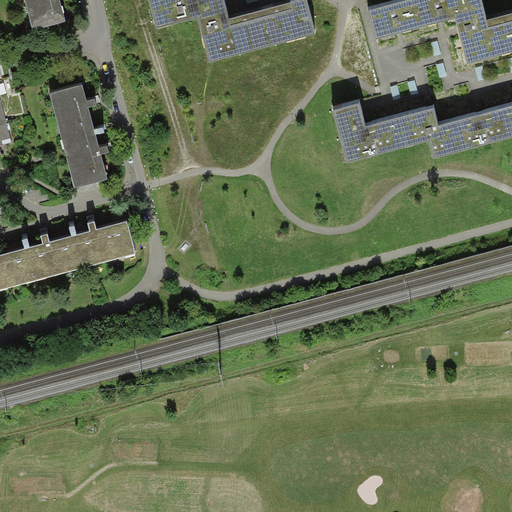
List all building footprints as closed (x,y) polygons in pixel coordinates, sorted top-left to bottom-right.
[(24,0),(33,30),(65,22),(59,0),(24,0)] [(148,0),(156,29),(197,18),(209,63),(315,35),(305,0),(300,0),(229,19),(223,0),(148,0)] [(481,0),(409,0),(368,11),(376,39),(455,18),(467,64),(511,52),(511,13),(487,20),(481,0)] [(83,85),(50,93),(75,188),(108,179),(101,154),(109,152),(107,145),(99,147),(96,135),(105,133),(103,127),(94,130),(88,107),(97,105),(95,98),(87,100),(83,85)] [(11,138),(0,97),(0,157),(2,157),(0,148),(0,145),(3,144),(2,140),(11,138)] [(359,103),(333,111),(347,163),(428,141),(433,158),(511,137),(511,106),(438,126),(434,108),(365,126),(359,103)] [(0,290),(136,254),(127,222),(97,230),(95,221),(88,223),(90,232),(77,235),(74,225),(69,227),(72,236),(50,242),(48,234),(41,236),(43,244),(30,247),(28,238),(23,239),(25,249),(0,255),(0,290)]
